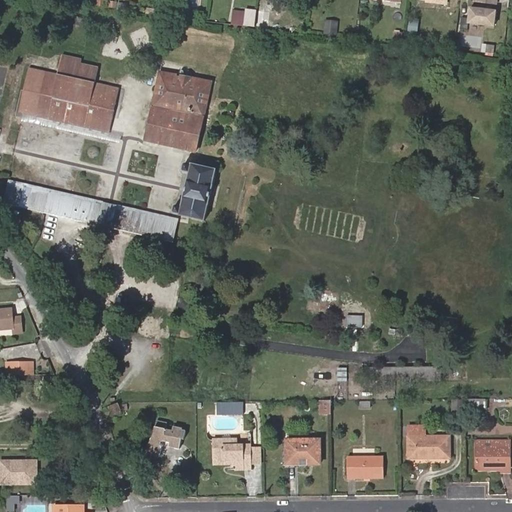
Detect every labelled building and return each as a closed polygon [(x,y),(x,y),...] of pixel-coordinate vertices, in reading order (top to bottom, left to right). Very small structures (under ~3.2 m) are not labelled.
[(188,18),(188,14),(161,10),(162,5),(158,4),(157,14),(188,18)] [(256,27),(258,11),(245,9),(245,12),(244,21),(243,26),(256,27)] [(495,27),(497,12),(471,9),(469,24),(495,27)] [(244,21),(245,12),(233,10),(231,20),(244,21)] [(325,20),(323,35),(336,36),(338,21),(325,20)] [(418,35),(418,27),(409,26),(408,34),(418,35)] [(401,44),(403,34),(393,33),(392,43),(401,44)] [(501,54),(503,39),(496,39),(495,45),(487,44),(486,53),(501,54)] [(37,116),(109,132),(118,89),(95,83),(98,68),(81,64),(81,60),(63,56),(59,75),(47,72),(37,116)] [(37,116),(47,72),(30,68),(20,112),(25,113),(37,116)] [(146,141),(197,152),(212,82),(160,72),(146,141)] [(121,135),(109,132),(37,116),(25,113),(23,122),(119,143),(121,135)] [(184,171),(189,173),(182,206),(177,205),(174,207),(174,210),(176,213),(180,214),(180,216),(206,222),(217,170),(192,164),(192,165),(186,163),(184,166),(183,169),(184,171)] [(10,205),(15,184),(10,183),(6,204),(10,205)] [(101,226),(106,205),(15,184),(10,205),(101,226)] [(109,228),(114,207),(106,205),(101,226),(109,228)] [(176,221),(114,207),(109,228),(171,242),(176,221)] [(179,222),(176,221),(171,242),(175,243),(179,222)] [(0,330),(14,330),(13,320),(12,311),(0,311),(0,330)] [(22,334),(21,319),(13,320),(14,330),(14,335),(22,334)] [(9,375),(37,376),(38,363),(9,362),(9,375)] [(335,381),(346,381),(346,367),(336,367),(335,381)] [(441,380),(440,368),(380,368),(380,381),(441,380)] [(331,400),(319,401),(319,413),(331,413),(331,400)] [(369,400),(359,401),(360,408),(370,407),(369,400)] [(245,415),(245,401),(217,402),(217,415),(245,415)] [(118,403),(108,406),(112,416),(122,413),(118,403)] [(160,457),(163,442),(170,443),(169,447),(179,449),(182,439),(184,439),(186,431),(183,430),(183,429),(174,427),(173,431),(166,429),(167,423),(157,421),(153,438),(144,453),(160,457)] [(426,426),(410,426),(410,457),(450,457),(449,436),(426,436),(426,426)] [(237,460),(237,466),(237,470),(251,470),(251,464),(251,449),(251,445),(237,445),(237,439),(214,440),(214,460),(237,460)] [(287,439),(283,439),(283,468),(309,469),(309,465),(287,464),(287,439)] [(321,439),(287,439),(287,464),(309,465),(321,465),(321,439)] [(251,449),(251,464),(262,464),(261,448),(251,449)] [(511,448),(477,448),(477,470),(502,471),(502,473),(510,473),(511,448)] [(348,457),(349,478),(383,478),(383,457),(348,457)] [(37,466),(0,466),(0,489),(24,489),(24,482),(29,482),(29,474),(37,474),(37,466)] [(37,489),(37,474),(29,474),(29,482),(24,482),(24,489),(37,489)] [(5,511),(16,511),(16,495),(5,495),(5,511)]
